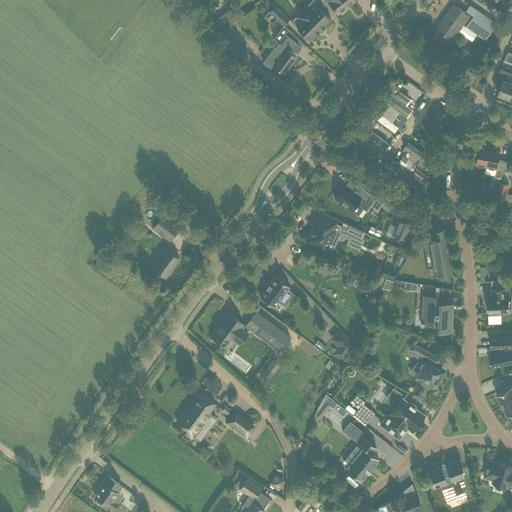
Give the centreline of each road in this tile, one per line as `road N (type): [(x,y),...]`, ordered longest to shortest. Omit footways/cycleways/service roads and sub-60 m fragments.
road 1 (residential): [(469,116),(451,178),(470,283),(466,376)]
road 2 (residential): [(170,328),(281,433),(293,462),(286,511)]
road 3 (secondary): [(39,511),(170,328)]
road 4 (secondary): [(170,328),(257,212)]
road 5 (secondary): [(297,158),(377,50)]
